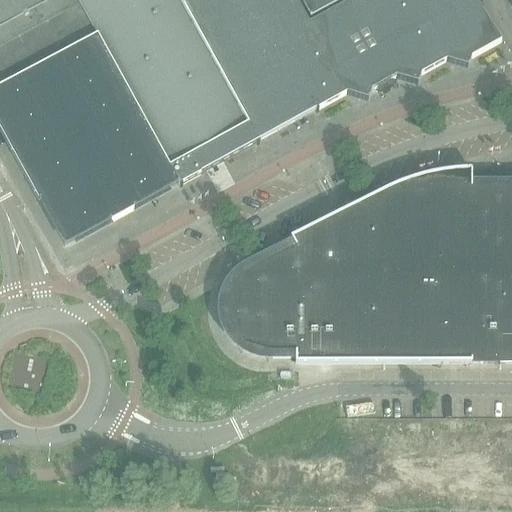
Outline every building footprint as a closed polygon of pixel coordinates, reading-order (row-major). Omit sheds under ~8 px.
[(0,0),(0,91),(95,40),(180,186),(344,96),(310,25),(308,26),(294,1),(291,3),(288,0),(0,0)] [(299,0),(310,19),(346,0),(299,0)] [(472,0),(355,0),(310,25),(344,96),(345,96),(368,102),(371,93),(395,79),(418,86),(421,76),(445,63),(468,69),(471,59),(500,43),(472,0)] [(132,209),(177,184),(179,187),(180,186),(95,40),(0,91),(0,131),(38,201),(39,201),(64,247),(110,222),(110,223),(133,211),(132,209)] [(511,191),(471,191),(471,173),(448,175),(436,176),(424,179),(413,182),(402,186),(390,191),(380,196),(289,241),(294,250),(249,273),(242,277),(236,282),(230,290),(226,297),(224,306),(223,314),(224,322),(227,330),(231,338),(237,344),(244,350),(251,354),(259,356),(267,357),(294,357),(294,367),(471,367),(471,364),(498,364),(511,364),(511,191)]
